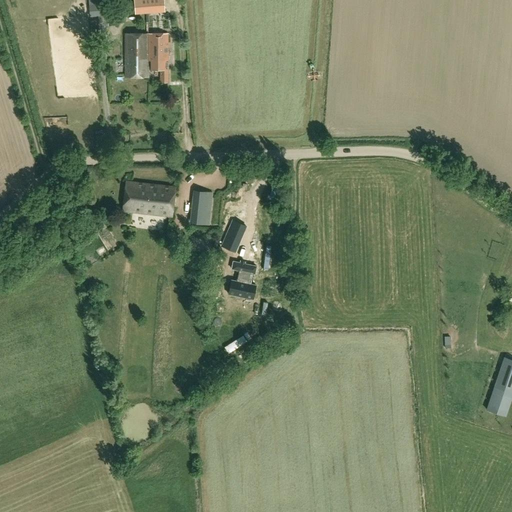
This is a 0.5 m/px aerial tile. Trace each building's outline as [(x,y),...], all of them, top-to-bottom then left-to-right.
[(164,11),(163,0),(139,0),(141,13),(164,11)] [(105,27),(108,27),(108,20),(105,20),(105,16),(98,16),(99,32),(106,32),(105,27)] [(125,77),(148,77),(148,61),(151,61),(151,70),(160,70),(160,83),(168,83),(167,33),(125,34),(125,77)] [(168,217),(172,218),(176,186),(125,180),(122,212),(132,213),(168,217)] [(193,191),(190,224),(210,226),(213,193),(193,191)] [(107,219),(101,223),(110,238),(116,235),(107,219)] [(247,226),(233,220),(222,246),(235,252),(247,226)] [(256,267),(233,262),(232,269),(239,270),(237,282),(231,280),(228,293),(253,299),(256,286),(248,284),(250,272),(254,273),(256,267)] [(511,354),(506,352),(486,410),(505,416),(511,396),(511,354)]
